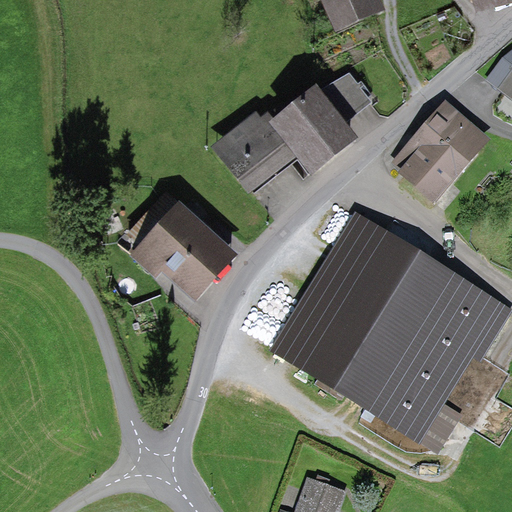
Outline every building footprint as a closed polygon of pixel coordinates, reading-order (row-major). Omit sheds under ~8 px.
[(326,0),(338,26),(381,7),(377,0),(326,0)] [(316,97),(339,126),(368,102),(348,77),(316,97)] [(311,171),(350,139),(339,126),(316,97),(314,95),(300,105),(276,125),(299,156),(311,171)] [(276,125),(300,105),(296,100),(261,124),(255,116),(228,137),(234,145),(223,154),(252,193),(299,156),(276,125)] [(407,172),(435,196),(481,144),(445,111),(406,155),(415,163),(407,172)] [(161,271),(191,298),(231,253),(180,207),(174,213),(161,202),(132,235),(144,245),(133,257),(155,277),(161,271)] [(415,437),(469,350),(478,356),(504,312),(356,219),(274,351),(415,437)] [(309,483),(298,511),(335,511),(342,495),(309,483)]
